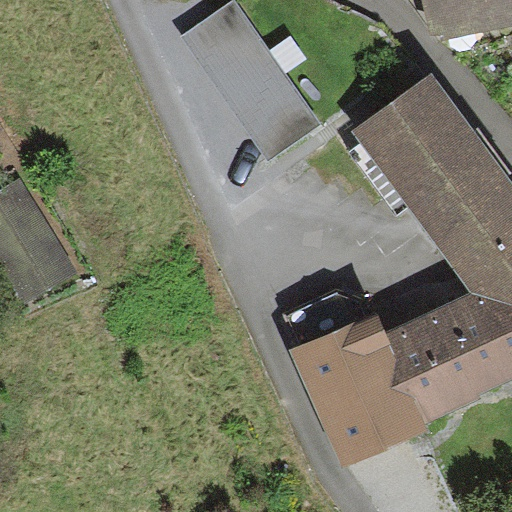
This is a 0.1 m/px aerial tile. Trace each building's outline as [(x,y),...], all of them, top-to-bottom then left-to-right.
[(238,0),(225,0),(182,30),(270,156),(322,120),(238,0)] [(511,0),(426,0),(435,34),(511,15),(511,0)] [(511,159),(432,57),(353,117),(472,278),(390,322),(427,410),(511,365),(511,159)] [(0,256),(25,297),(79,265),(22,173),(0,186),(0,256)] [(344,279),(281,310),(343,457),(430,415),(427,410),(390,322),(378,294),(344,279)]
